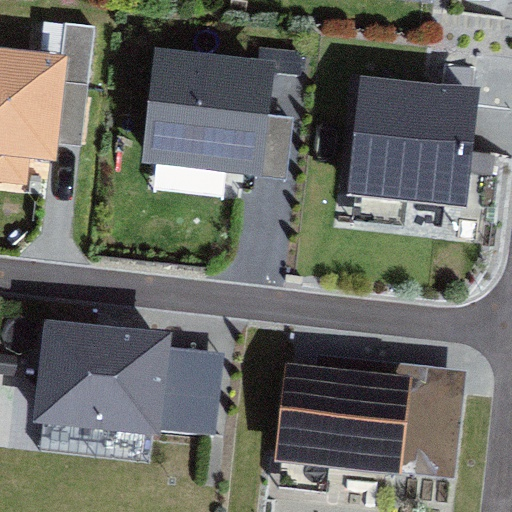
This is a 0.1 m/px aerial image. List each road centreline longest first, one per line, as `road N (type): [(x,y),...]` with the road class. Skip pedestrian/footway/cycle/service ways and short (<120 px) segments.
road 1 (residential): [(0,271),(511,328)]
road 2 (residential): [(496,505),(511,361)]
